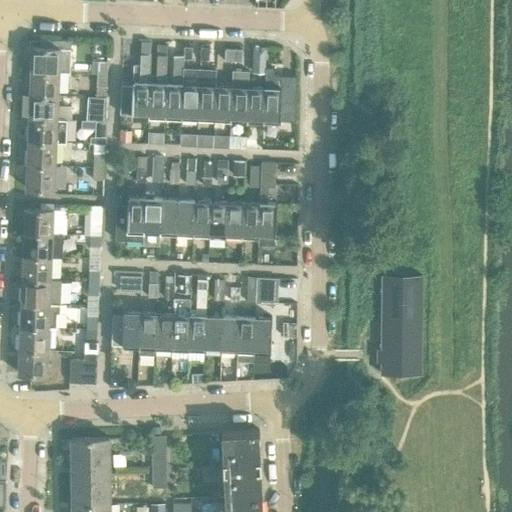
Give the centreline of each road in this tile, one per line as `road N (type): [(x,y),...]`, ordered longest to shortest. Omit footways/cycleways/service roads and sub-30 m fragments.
road 1 (residential): [(310,22),(321,62),(317,369),(306,389),(279,401)]
road 2 (residential): [(49,11),(310,22)]
road 3 (residential): [(29,410),(279,401)]
